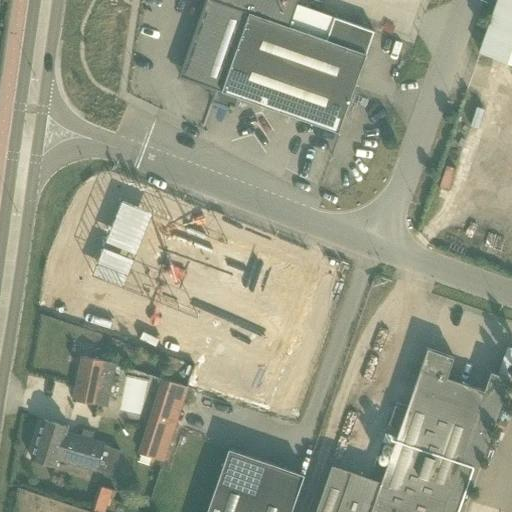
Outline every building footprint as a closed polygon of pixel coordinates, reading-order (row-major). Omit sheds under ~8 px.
[(375,31),(334,17),(297,4),(298,0),(206,0),(180,77),(216,89),(214,95),(219,104),(234,110),(238,98),(339,133),(375,31)] [(511,0),(497,0),(479,53),(511,63),(511,0)] [(190,385),(267,410),(320,279),(115,197),(84,272),(214,324),(190,385)] [(396,437),(390,455),(381,482),(333,465),(316,511),(463,511),(510,378),(491,372),(485,389),(447,376),(454,358),(427,348),(406,409),(395,405),(385,433),(396,437)] [(116,364),(102,361),(83,357),(74,401),(108,408),(116,364)] [(177,424),(189,389),(162,380),(150,416),(177,424)] [(165,462),(177,424),(150,416),(138,454),(165,462)] [(32,459),(56,466),(59,458),(106,472),(113,448),(66,433),(68,428),(44,421),(32,459)] [(229,449),(207,511),(291,511),(304,475),(229,449)] [(104,511),(112,490),(99,486),(92,509),(99,511),(104,511)]
